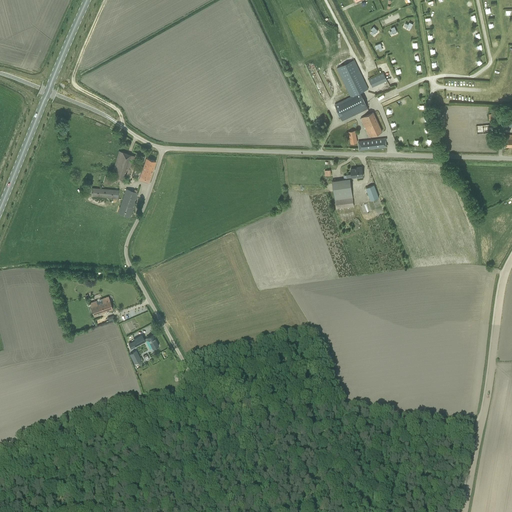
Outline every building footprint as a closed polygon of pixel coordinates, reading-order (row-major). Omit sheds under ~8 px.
[(354,60),(336,68),(350,97),(334,105),(340,116),(342,121),(368,108),(360,92),(368,89),(354,60)] [(383,74),(369,81),(372,87),(386,80),(383,74)] [(382,132),(373,112),(361,118),(369,137),(382,132)] [(503,120),(503,122),(503,127),(511,126),(511,113),(508,114),(508,119),(503,120)] [(476,126),(476,129),(477,134),(493,133),(492,124),(476,126)] [(386,138),(358,141),(359,150),(387,146),(386,138)] [(105,176),(103,183),(111,185),(113,179),(122,182),(124,176),(127,178),(134,156),(119,151),(110,178),(105,176)] [(146,158),(140,175),(149,179),(155,161),(146,158)] [(351,174),(346,175),(346,179),(350,179),(350,177),(352,177),(358,177),(358,178),(362,177),(362,176),(363,176),(362,167),(356,167),(357,168),(351,169),(351,174)] [(332,181),(333,186),(335,200),(336,209),(354,206),(353,198),(350,179),(346,179),(345,179),(332,181)] [(374,185),(366,188),(370,200),(378,197),(374,185)] [(91,188),(91,197),(118,199),(118,190),(91,188)] [(118,213),(125,216),(130,217),(138,193),(136,192),(133,191),(126,189),(118,213)] [(108,296),(104,298),(103,298),(89,303),(94,315),(113,309),(108,296)] [(142,335),(134,339),(137,345),(145,341),(148,339),(153,348),(158,346),(153,334),(147,337),(144,339),(142,335)] [(141,360),(136,351),(130,354),(135,364),(141,360)]
